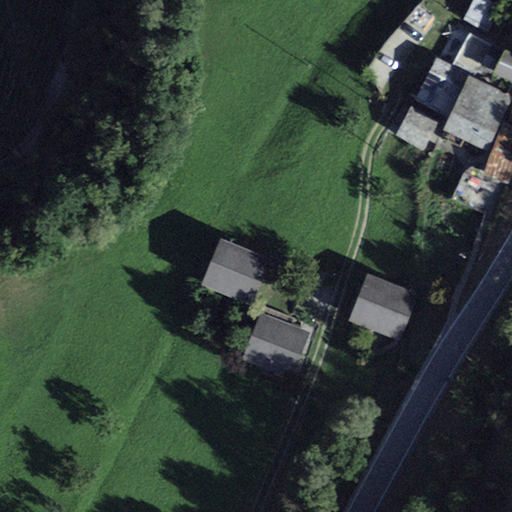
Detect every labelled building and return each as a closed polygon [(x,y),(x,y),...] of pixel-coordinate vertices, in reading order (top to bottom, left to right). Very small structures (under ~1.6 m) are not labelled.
[(505,0),(470,0),(458,26),(487,40),(505,0)] [(511,47),(506,45),(497,70),(511,75),(511,47)] [(511,98),(511,90),(438,59),(423,95),(447,105),(438,126),(490,149),(511,98)] [(437,112),(413,103),(402,131),(426,140),(437,112)] [(273,250),(218,231),(201,278),(257,297),(273,250)] [(430,290),(368,269),(351,316),(414,337),(430,290)] [(314,334),(254,312),(239,355),(298,377),(314,334)]
